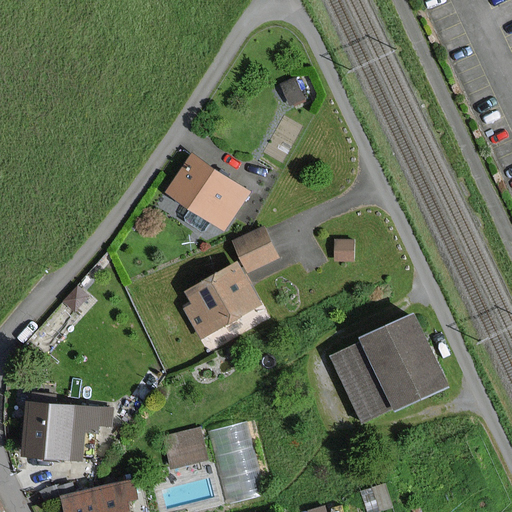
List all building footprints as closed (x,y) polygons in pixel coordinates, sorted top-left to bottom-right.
[(297,77),(283,83),(292,104),(307,97),(297,77)] [(230,181),(192,156),(169,192),(224,228),(247,192),(230,181)] [(263,228),(235,242),(249,271),(277,257),(263,228)] [(353,240),(336,240),(337,260),(354,259),(353,240)] [(237,262),(189,290),(196,302),(186,307),(202,336),(260,302),(248,281),(237,262)] [(334,355),(363,421),(393,408),(446,385),(415,315),(362,338),(364,342),(334,355)] [(42,404),(28,403),(25,455),(83,458),(85,431),(97,432),(98,424),(112,425),(113,408),(42,404)] [(228,499),(263,492),(248,417),(214,423),(228,499)] [(203,426),(164,437),(173,469),(212,459),(203,426)] [(130,481),(63,499),(66,511),(126,511),(124,501),(135,498),(130,481)]
